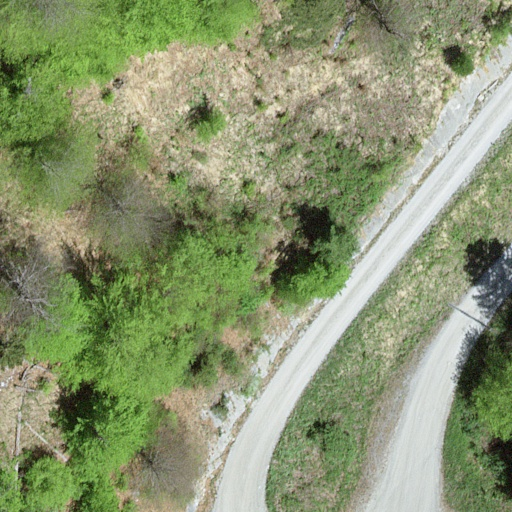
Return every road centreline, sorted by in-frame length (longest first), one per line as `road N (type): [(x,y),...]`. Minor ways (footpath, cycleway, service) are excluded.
road 1 (track): [(511,88),(271,400),(247,493),(255,511)]
road 2 (track): [(381,511),(393,432),(434,358),(511,281)]
